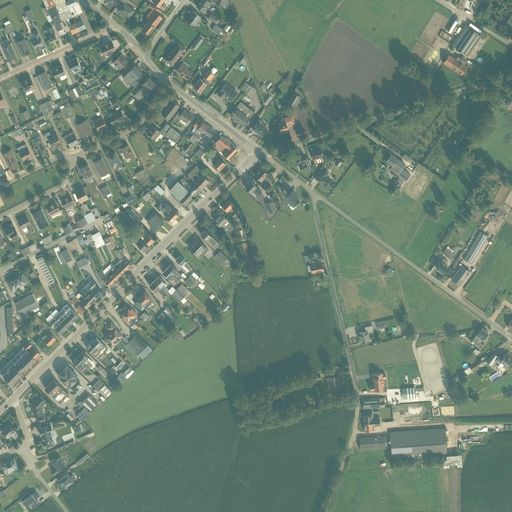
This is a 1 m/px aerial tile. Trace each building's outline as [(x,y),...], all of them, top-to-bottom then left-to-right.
[(159,0),(158,2),(168,10),(172,5),(168,3),(170,0),(159,0)] [(198,0),(195,5),(203,11),(210,1),(208,0),(198,0)] [(234,0),(226,0),(225,5),(232,8),(236,1),(234,0)] [(116,10),(128,19),(134,10),(123,2),(116,10)] [(52,6),(47,8),(53,22),(58,20),(52,6)] [(33,21),(40,18),(36,8),(29,12),(33,21)] [(140,27),(148,33),(162,16),(154,10),(140,27)] [(185,19),(194,25),(201,16),(192,10),(185,19)] [(216,14),(213,18),(221,23),(223,19),(216,14)] [(78,30),(85,27),(81,18),(74,21),(78,30)] [(15,19),(9,22),(11,27),(9,28),(11,34),(19,31),(15,19)] [(78,30),(74,21),(68,24),(72,33),(78,30)] [(452,43),(464,52),(480,31),(468,22),(452,43)] [(221,23),(217,30),(228,37),(235,25),(232,23),(229,28),(221,23)] [(49,43),(58,40),(52,26),(47,28),(49,33),(45,34),(49,43)] [(441,36),(448,40),(454,32),(448,27),(441,36)] [(40,48),(40,46),(43,45),(38,32),(32,35),(34,38),(30,40),(35,50),(40,48)] [(201,50),(209,39),(205,36),(196,47),(201,50)] [(21,56),(30,52),(24,37),(15,41),(21,56)] [(103,55),(115,50),(111,41),(99,46),(103,55)] [(163,59),(172,65),(185,48),(177,41),(163,59)] [(8,62),(17,58),(10,43),(2,46),(8,62)] [(439,56),(445,49),(438,43),(432,51),(439,56)] [(481,53),(478,50),(473,55),(476,58),(481,53)] [(118,69),(128,61),(121,53),(112,62),(118,69)] [(450,67),(461,74),(468,64),(458,56),(450,67)] [(71,71),(80,67),(76,57),(66,61),(71,71)] [(174,71),(186,80),(194,71),(182,61),(174,71)] [(243,61),(240,64),(246,71),(250,68),(243,61)] [(65,74),(60,64),(51,69),(57,82),(60,80),(59,77),(65,74)] [(129,84),(141,72),(135,65),(122,76),(129,84)] [(200,92),(214,76),(207,70),(193,86),(200,92)] [(43,90),(52,86),(45,71),(36,75),(43,90)] [(154,83),(149,77),(138,87),(136,85),(130,91),(140,102),(146,97),(140,90),(145,86),(147,89),(154,83)] [(25,92),(34,88),(30,78),(20,82),(25,92)] [(85,104),(83,98),(85,97),(87,101),(90,100),(92,98),(105,93),(107,98),(114,96),(110,84),(105,85),(107,89),(105,87),(89,93),(85,84),(91,79),(83,82),(85,86),(73,90),(77,100),(71,104),(65,106),(67,110),(60,113),(61,116),(69,113),(71,118),(79,115),(76,107),(85,104)] [(252,94),(249,97),(252,101),(262,92),(253,82),(246,88),(252,94)] [(230,100),(237,92),(225,83),(217,94),(222,98),(224,96),(230,100)] [(280,96),(276,93),(280,90),(277,87),(272,92),(276,95),(270,102),(272,104),(280,96)] [(58,95),(56,96),(59,101),(66,98),(61,89),(56,92),(58,95)] [(295,101),(301,105),(308,95),(303,92),(302,95),(299,93),(295,101)] [(58,99),(44,104),(48,113),(70,105),(68,100),(59,104),(58,99)] [(161,114),(168,119),(179,105),(172,100),(161,114)] [(236,120),(247,106),(241,101),(229,115),(236,120)] [(236,120),(243,125),(253,111),(247,106),(236,120)] [(112,125),(125,119),(119,108),(107,115),(112,125)] [(33,109),(26,112),(29,119),(36,116),(33,109)] [(186,122),(192,115),(184,109),(178,116),(186,122)] [(16,117),(20,128),(25,126),(20,115),(16,117)] [(288,130),(287,125),(295,123),(292,115),(283,117),(284,121),(277,123),(280,133),(288,130)] [(97,131),(106,126),(101,116),(92,121),(97,131)] [(197,128),(201,122),(197,119),(193,125),(197,128)] [(26,125),(28,128),(32,126),(33,128),(41,125),(39,120),(26,125)] [(84,139),(93,135),(85,120),(76,124),(84,139)] [(252,128),(261,136),(268,127),(259,120),(252,128)] [(194,131),(199,135),(207,124),(202,121),(201,122),(197,128),(194,131)] [(207,140),(214,130),(207,124),(199,135),(207,140)] [(155,140),(161,132),(152,126),(146,134),(155,140)] [(17,131),(19,137),(28,133),(26,127),(17,131)] [(52,148),(61,143),(55,131),(46,136),(52,148)] [(70,147),(78,142),(72,131),(64,136),(70,147)] [(220,150),(228,141),(222,135),(213,144),(220,150)] [(38,155),(46,151),(40,138),(32,142),(38,155)] [(229,159),(238,150),(229,141),(220,150),(229,159)] [(24,162),(32,157),(25,143),(17,148),(24,162)] [(130,160),(134,158),(127,144),(120,148),(125,158),(129,157),(130,160)] [(315,163),(324,160),(319,147),(310,150),(315,163)] [(204,158),(210,152),(206,148),(200,154),(204,158)] [(9,169),(18,165),(11,149),(1,154),(9,169)] [(117,169),(122,166),(114,150),(105,155),(112,167),(115,166),(117,169)] [(300,168),(307,165),(303,153),(293,157),(296,165),(299,164),(300,168)] [(396,175),(404,164),(391,153),(386,160),(392,165),(389,169),(396,175)] [(219,170),(225,163),(215,155),(209,161),(219,170)] [(99,176),(108,172),(101,158),(93,162),(99,176)] [(85,181),(94,177),(87,164),(78,168),(85,181)] [(269,183),(273,178),(261,167),(253,175),(261,182),(264,178),(269,183)] [(149,168),(141,173),(144,180),(153,175),(149,168)] [(316,179),(324,185),(329,179),(325,176),(329,171),(325,168),(316,179)] [(201,187),(209,180),(202,173),(194,180),(195,181),(201,187)] [(201,187),(195,181),(191,186),(181,176),(168,189),(184,205),(201,187)] [(113,185),(105,189),(109,199),(117,195),(113,185)] [(134,204),(144,199),(137,185),(133,187),(136,193),(131,196),(134,204)] [(294,204),(299,200),(287,185),(282,190),(294,204)] [(80,203),(88,198),(82,187),(74,192),(80,203)] [(148,195),(150,201),(157,199),(155,193),(148,195)] [(65,209),(74,205),(70,194),(60,198),(65,209)] [(231,216),(238,210),(227,199),(221,205),(231,216)] [(51,216),(60,212),(55,202),(46,206),(51,216)] [(174,219),(178,215),(166,203),(162,207),(174,219)] [(174,219),(162,207),(159,211),(170,222),(174,219)] [(39,228),(48,224),(40,208),(32,213),(39,228)] [(137,208),(133,212),(135,214),(134,214),(142,223),(147,218),(137,208)] [(207,209),(197,219),(199,221),(210,211),(207,209)] [(80,221),(84,227),(102,218),(97,210),(89,215),(90,216),(80,221)] [(155,231),(164,222),(156,213),(146,222),(155,231)] [(220,228),(228,220),(221,213),(214,221),(220,228)] [(28,232),(33,229),(26,215),(16,221),(21,229),(25,227),(28,232)] [(236,230),(240,227),(236,222),(232,226),(236,230)] [(10,242),(19,237),(13,225),(3,230),(10,242)] [(149,244),(154,240),(142,228),(137,233),(149,244)] [(206,241),(211,236),(204,229),(199,233),(206,241)] [(485,230),(469,258),(480,264),(495,236),(485,230)] [(120,250),(117,236),(108,238),(106,231),(91,235),(92,238),(89,239),(87,234),(82,235),(85,244),(92,242),(93,247),(98,246),(99,248),(111,245),(113,251),(120,250)] [(44,239),(47,246),(58,241),(55,234),(44,239)] [(142,250),(146,246),(136,235),(132,239),(142,250)] [(81,238),(74,240),(76,251),(84,249),(81,238)] [(199,259),(208,250),(200,242),(191,252),(199,259)] [(448,251),(456,257),(460,253),(452,246),(448,251)] [(127,248),(121,251),(123,258),(130,255),(127,248)] [(73,249),(67,251),(74,269),(78,268),(76,261),(78,260),(73,249)] [(226,250),(219,257),(231,270),(238,264),(226,250)] [(94,255),(82,260),(88,273),(98,268),(95,262),(97,261),(94,255)] [(181,266),(186,261),(179,255),(174,259),(181,266)] [(42,259),(54,287),(61,284),(48,256),(42,259)] [(127,269),(131,265),(122,257),(118,261),(127,269)] [(436,268),(442,273),(450,263),(444,258),(436,268)] [(123,273),(127,269),(118,261),(115,265),(123,273)] [(311,273),(323,271),(322,261),(309,264),(311,273)] [(173,274),(177,270),(170,263),(166,267),(173,274)] [(123,273),(115,265),(112,268),(120,276),(123,273)] [(451,279),(460,285),(470,272),(462,265),(451,279)] [(173,274),(166,267),(161,272),(168,279),(173,274)] [(116,280),(120,276),(112,268),(108,271),(116,280)] [(116,280),(108,271),(104,275),(113,283),(116,280)] [(197,288),(204,281),(202,279),(205,277),(199,271),(190,281),(197,288)] [(12,290),(26,283),(21,272),(6,279),(12,290)] [(109,287),(113,283),(104,275),(101,279),(109,287)] [(160,287),(165,283),(157,276),(153,280),(160,287)] [(160,287),(153,280),(148,285),(155,292),(160,287)] [(188,283),(179,292),(189,303),(192,300),(189,296),(195,291),(188,283)] [(96,297),(102,292),(94,285),(89,290),(96,297)] [(79,286),(72,290),(75,294),(81,290),(79,286)] [(96,297),(89,290),(82,296),(89,304),(96,297)] [(138,297),(145,305),(151,299),(145,290),(138,297)] [(32,294),(14,303),(21,315),(39,307),(32,294)] [(85,307),(89,304),(82,296),(78,300),(85,307)] [(140,310),(145,305),(138,297),(134,300),(137,303),(135,304),(140,310)] [(47,309),(56,302),(54,300),(45,306),(47,309)] [(81,313),(84,310),(77,302),(73,306),(81,313)] [(233,303),(228,309),(231,312),(236,306),(233,303)] [(68,325),(77,316),(65,304),(56,313),(68,325)] [(163,316),(172,325),(182,315),(173,306),(163,316)] [(127,308),(124,311),(131,317),(132,316),(133,318),(137,314),(131,308),(129,310),(127,308)] [(121,317),(127,324),(131,320),(129,318),(131,317),(124,311),(121,314),(123,316),(121,317)] [(151,324),(157,318),(150,311),(144,317),(151,324)] [(68,325),(56,313),(48,321),(60,334),(68,325)] [(206,318),(205,320),(201,316),(198,319),(207,328),(211,324),(206,318)] [(390,320),(382,322),(383,329),(392,327),(390,320)] [(111,345),(121,335),(114,328),(115,326),(110,321),(105,327),(109,331),(104,338),(111,345)] [(360,342),(369,340),(365,327),(356,329),(360,342)] [(478,345),(488,332),(482,327),(471,339),(478,345)] [(48,346),(55,338),(50,333),(42,340),(48,346)] [(127,339),(143,356),(144,356),(148,360),(159,350),(153,343),(151,345),(141,335),(135,340),(131,336),(127,339)] [(21,343),(21,344),(35,358),(40,354),(33,347),(36,345),(28,337),(26,340),(25,339),(21,343)] [(94,337),(90,342),(102,353),(107,348),(94,337)] [(85,347),(98,358),(102,353),(90,342),(85,347)] [(23,346),(0,369),(0,373),(10,384),(21,373),(20,372),(21,371),(24,368),(25,369),(35,358),(23,346)] [(81,351),(76,356),(88,368),(93,362),(81,351)] [(494,360),(506,369),(511,360),(511,358),(505,353),(502,357),(499,354),(494,360)] [(71,361),(83,373),(88,368),(76,356),(71,361)] [(125,369),(130,364),(127,360),(122,366),(125,369)] [(102,368),(111,376),(114,373),(105,364),(102,368)] [(129,372),(119,365),(114,372),(122,377),(120,380),(126,384),(137,367),(135,366),(134,367),(130,364),(128,366),(129,367),(128,369),(130,371),(129,372)] [(69,387),(78,377),(66,366),(57,375),(69,387)] [(476,366),(469,369),(471,374),(478,371),(476,366)] [(330,391),(341,389),(338,375),(327,377),(330,391)] [(59,403),(68,394),(53,379),(44,387),(59,403)] [(366,391),(385,389),(384,379),(365,382),(366,391)] [(81,414),(88,421),(105,403),(94,393),(83,404),(85,406),(82,408),(85,411),(81,414)] [(45,402),(40,396),(30,404),(33,416),(36,415),(37,420),(44,418),(41,407),(45,402)] [(363,407),(379,407),(379,399),(363,399),(363,407)] [(363,414),(364,424),(372,423),(372,413),(363,414)] [(37,427),(43,448),(54,444),(50,432),(53,431),(50,422),(37,427)] [(364,432),(373,431),(372,423),(364,424),(364,432)] [(11,441),(18,434),(8,424),(1,431),(11,441)] [(391,458),(447,455),(445,426),(390,429),(391,458)] [(360,448),(385,446),(384,434),(359,435),(360,448)] [(468,452),(453,453),(453,458),(449,458),(449,467),(456,467),(456,464),(463,464),(463,466),(468,465),(468,452)] [(81,468),(95,457),(92,453),(78,465),(81,468)] [(4,473),(17,468),(14,458),(1,463),(4,473)] [(67,473),(57,481),(61,486),(63,484),(65,487),(75,479),(72,475),(70,477),(67,473)] [(4,490),(2,491),(0,487),(0,498),(11,494),(9,489),(5,491),(4,490)] [(32,494),(22,501),(28,510),(38,502),(32,494)]
